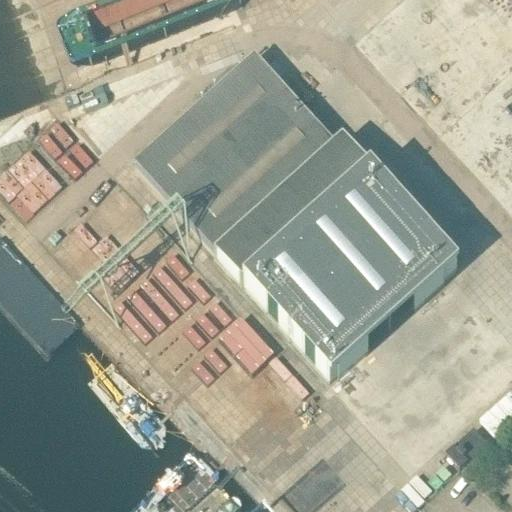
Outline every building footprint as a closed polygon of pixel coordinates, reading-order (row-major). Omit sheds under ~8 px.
[(243,289),(330,386),(457,272),(370,175),(342,143),(335,150),(265,72),(271,66),(263,58),(257,63),(255,61),(235,78),(228,71),(211,87),(218,93),(134,169),(214,258),(243,289)] [(0,179),(0,185),(30,219),(69,184),(37,147),(0,179)] [(88,215),(105,233),(122,218),(120,217),(133,205),(117,188),(88,215)] [(74,217),(52,230),(63,247),(84,234),(74,217)] [(222,334),(237,321),(184,260),(178,257),(170,248),(151,264),(142,283),(146,287),(137,306),(130,313),(126,321),(136,331),(154,340),(182,371),(208,348),(235,379),(243,383),(272,357),(264,354),(257,346),(253,356),(243,352),(232,339),(222,334)] [(511,390),(478,423),(495,441),(511,424),(511,390)]
